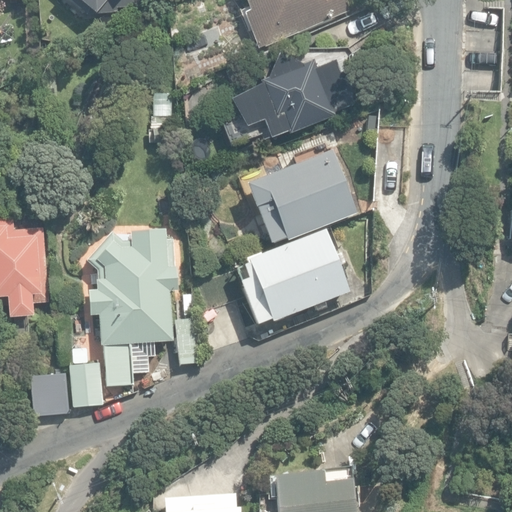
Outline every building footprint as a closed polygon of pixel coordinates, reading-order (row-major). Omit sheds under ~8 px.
[(136,0),(67,0),(85,17),(94,14),(111,10),(116,7),(137,3),(136,0)] [(242,13),(258,50),(348,12),(343,0),(245,0),(250,10),(242,13)] [(264,120),(270,140),(352,114),(348,100),(356,97),(348,69),(338,72),(335,60),(318,66),(316,60),(303,64),(278,54),(267,77),(262,80),(264,83),(231,100),(245,128),(264,120)] [(153,94),(153,117),(172,117),(171,94),(153,94)] [(153,129),(154,143),(173,142),(173,128),(153,129)] [(246,185),(271,246),(286,239),(287,242),(359,213),(334,150),(246,185)] [(0,307),(12,306),(13,318),(36,317),(35,303),(49,302),(44,229),(15,230),(14,219),(0,220),(0,307)] [(104,346),(106,387),(133,385),(132,372),(149,372),(148,356),(155,356),(154,342),(172,342),(169,292),(177,291),(176,266),(167,267),(165,230),(130,232),(130,241),(122,242),(111,232),(85,261),(96,271),(97,280),(95,280),(96,290),(87,290),(89,316),(98,316),(99,346),(104,346)] [(240,282),(257,326),(270,321),(271,323),(314,306),(316,312),(327,307),(325,302),(350,292),(325,231),(248,261),(249,264),(243,266),(248,279),(240,282)] [(179,362),(195,360),(190,321),(175,322),(179,362)] [(69,366),(73,409),(103,406),(99,363),(69,366)] [(29,377),(33,416),(69,413),(65,373),(29,377)] [(273,475),(277,511),(355,511),(352,478),(324,482),(322,470),(273,475)] [(162,496),(163,511),(238,511),(238,507),(235,507),(234,491),(162,496)]
